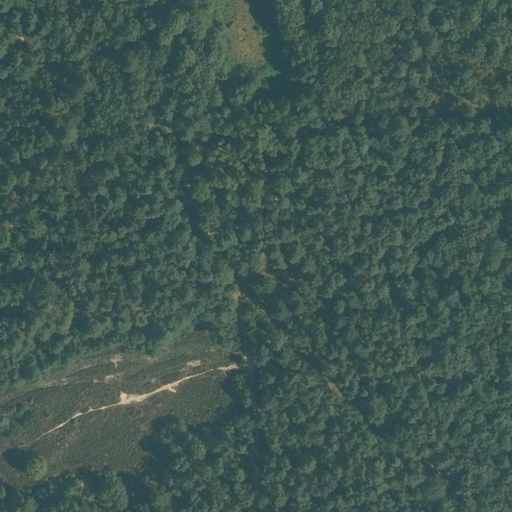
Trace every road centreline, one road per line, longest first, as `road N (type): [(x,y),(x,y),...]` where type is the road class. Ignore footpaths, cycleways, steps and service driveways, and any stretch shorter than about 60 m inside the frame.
road 1 (track): [(463,511),(447,480),(312,358)]
road 2 (track): [(248,511),(254,480),(242,366)]
